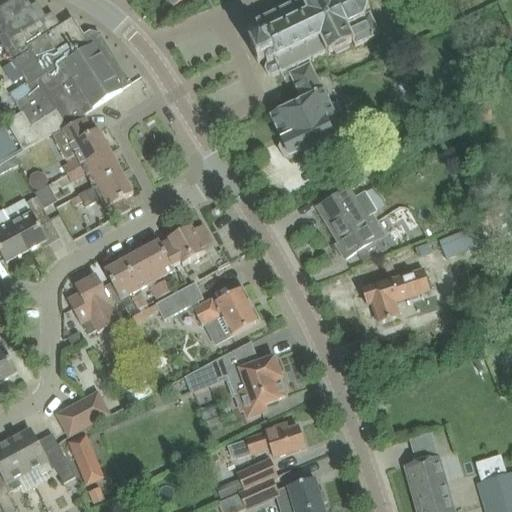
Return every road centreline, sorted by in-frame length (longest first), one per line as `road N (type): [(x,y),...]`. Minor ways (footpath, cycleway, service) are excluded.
road 1 (tertiary): [(225,176),(301,302),(383,511)]
road 2 (residential): [(0,427),(29,411),(48,384),(56,274),(161,213)]
road 3 (residential): [(161,213),(123,135),(175,94)]
road 4 (tertiary): [(90,0),(143,48),(175,94)]
